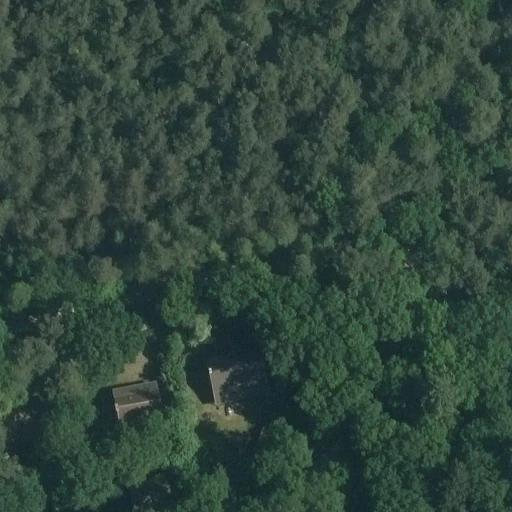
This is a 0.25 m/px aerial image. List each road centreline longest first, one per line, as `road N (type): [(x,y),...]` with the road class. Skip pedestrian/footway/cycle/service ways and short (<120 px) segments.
road 1 (track): [(0,331),(343,252)]
road 2 (unclassified): [(270,511),(378,402),(400,367),(410,315),(408,247)]
road 3 (track): [(494,0),(450,108),(442,194)]
